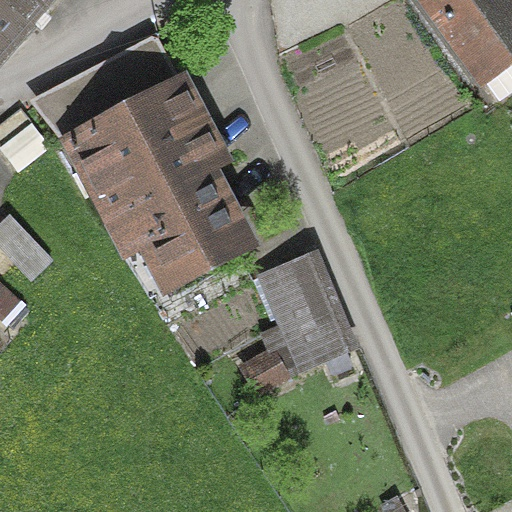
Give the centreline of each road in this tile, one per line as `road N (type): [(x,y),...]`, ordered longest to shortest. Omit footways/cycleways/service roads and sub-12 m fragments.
road 1 (residential): [(246,0),(249,52),(440,511)]
road 2 (residential): [(188,0),(0,98)]
